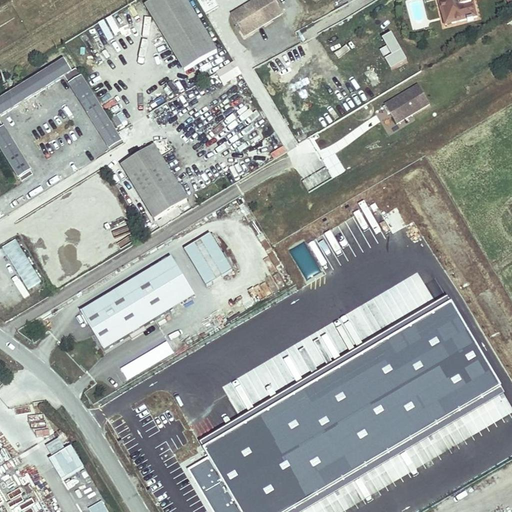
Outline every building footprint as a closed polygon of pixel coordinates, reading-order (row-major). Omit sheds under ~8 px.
[(186,0),(155,0),(146,6),(185,71),(217,52),(186,0)] [(274,0),(256,0),(231,15),(245,37),(283,14),(274,0)] [(438,0),(441,12),(449,10),(452,24),(478,17),(474,2),(471,3),(467,4),(466,0),(438,0)] [(452,24),(449,10),(441,12),(445,26),(452,24)] [(113,17),(99,23),(106,39),(113,36),(113,35),(119,33),(113,17)] [(110,150),(122,143),(76,69),(72,72),(65,61),(0,101),(0,147),(22,183),(34,176),(0,121),(0,117),(65,77),(110,150)] [(224,85),(242,74),(235,63),(217,74),(224,85)] [(373,86),(380,82),(373,70),(366,73),(373,86)] [(419,86),(385,106),(388,110),(389,109),(391,111),(389,112),(396,124),(430,105),(419,86)] [(139,120),(144,129),(160,119),(155,111),(139,120)] [(155,220),(188,201),(155,146),(122,166),(155,220)] [(302,180),(306,191),(332,181),(328,171),(302,180)] [(106,188),(76,211),(84,221),(80,224),(94,242),(108,231),(103,225),(123,209),(106,188)] [(185,250),(207,287),(233,271),(211,234),(185,250)] [(28,290),(41,282),(16,240),(3,248),(28,290)] [(195,297),(172,258),(147,274),(170,312),(195,297)] [(170,312),(147,274),(81,313),(104,352),(130,336),(145,327),(170,312)] [(10,294),(19,306),(30,298),(22,286),(10,294)] [(132,341),(147,332),(145,327),(130,336),(132,341)] [(62,481),(84,468),(72,448),(50,461),(62,481)] [(90,511),(108,511),(102,502),(89,509),(90,511)]
